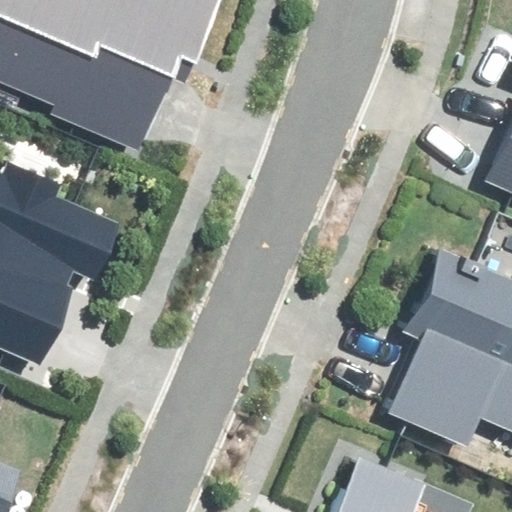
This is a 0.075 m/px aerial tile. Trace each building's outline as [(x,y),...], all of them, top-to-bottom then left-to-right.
[(0,0),(0,80),(55,104),(52,111),(137,148),(180,49),(197,56),(221,0),(0,0)] [(511,133),(487,189),(511,199),(511,133)] [(117,225),(0,174),(0,346),(39,364),(79,272),(94,278),(117,225)] [(511,281),(441,250),(405,330),(424,339),(392,412),(469,446),(484,413),(511,425),(511,281)] [(471,511),(358,462),(335,511),(471,511)] [(0,511),(18,472),(0,464),(0,511)]
